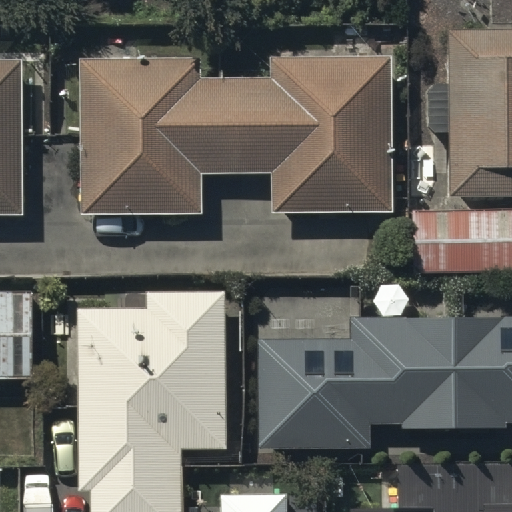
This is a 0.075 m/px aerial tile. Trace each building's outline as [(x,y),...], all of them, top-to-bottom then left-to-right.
[(511,209),(511,38),(444,40),(447,211),(511,209)] [(197,180),(271,180),(271,220),(388,219),(388,67),(270,68),(270,86),(196,86),(196,68),(74,68),(74,220),(197,220),(197,180)] [(0,223),(23,224),(22,72),(0,71),(0,223)] [(511,216),(420,218),(421,282),(511,281),(511,216)] [(175,511),(176,449),(226,449),(226,294),(148,294),(148,307),(76,307),(76,498),(94,498),(93,511),(175,511)] [(33,301),(0,300),(0,400),(31,401),(33,301)] [(511,315),(351,315),(351,335),(255,335),(255,455),(383,455),(383,431),(511,431),(511,315)] [(511,465),(397,465),(397,507),(435,507),(435,511),(484,511),(485,505),(511,504),(511,465)] [(287,511),(288,494),(218,494),(217,511),(287,511)]
